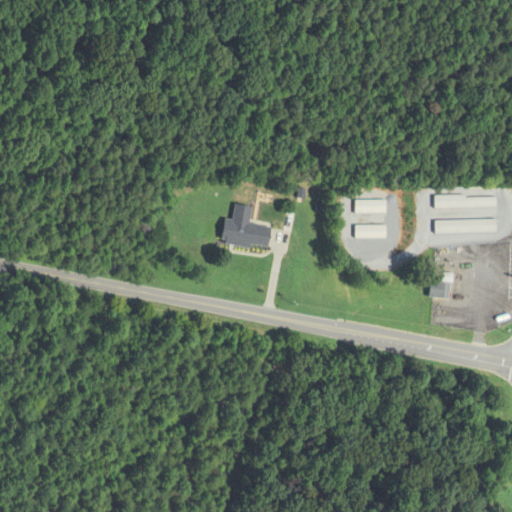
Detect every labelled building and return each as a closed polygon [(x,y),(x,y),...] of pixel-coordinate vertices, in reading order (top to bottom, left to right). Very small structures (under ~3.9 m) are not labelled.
[(496,208),(496,195),(433,195),(433,208),(496,208)] [(385,200),(354,200),(354,213),(385,213),(385,200)] [(224,220),(221,244),(268,250),(271,227),(249,224),(251,207),(234,205),(232,221),(224,220)] [(496,221),(433,221),(433,234),(496,234),(496,221)] [(439,283),(429,282),(428,298),(449,300),(451,279),(440,278),(439,283)]
